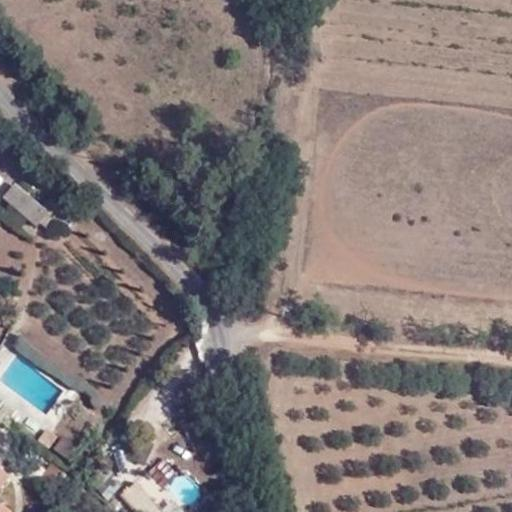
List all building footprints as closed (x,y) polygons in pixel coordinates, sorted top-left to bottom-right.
[(38,227),(48,215),(15,187),(5,198),(38,227)] [(57,438),(47,431),(39,441),(48,449),(57,438)] [(79,450),(63,437),(54,449),(70,462),(79,450)] [(163,456),(124,501),(136,511),(180,511),(201,489),(163,456)] [(53,495),(66,477),(52,466),(39,484),(53,495)] [(0,491),(9,478),(0,470),(0,511),(7,511),(0,506),(0,491)]
